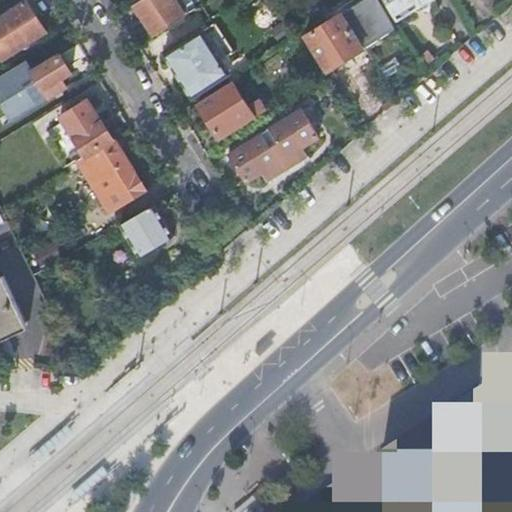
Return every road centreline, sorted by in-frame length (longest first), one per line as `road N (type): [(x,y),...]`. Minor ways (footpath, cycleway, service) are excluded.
road 1 (primary): [(449,226),(251,385),(189,449),(146,511)]
road 2 (primary): [(180,511),(243,427),(449,226)]
road 3 (unknown): [(356,403),(380,418),(412,417),(509,354),(478,293)]
road 4 (residential): [(75,0),(200,197)]
road 5 (unknown): [(356,403),(243,511)]
